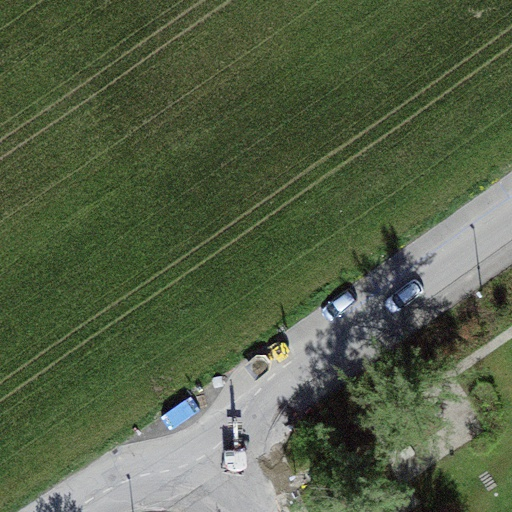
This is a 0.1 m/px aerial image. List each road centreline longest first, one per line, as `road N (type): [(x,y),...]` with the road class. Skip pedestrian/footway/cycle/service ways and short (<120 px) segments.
road 1 (residential): [(239,442),(511,245)]
road 2 (residential): [(119,511),(239,442)]
